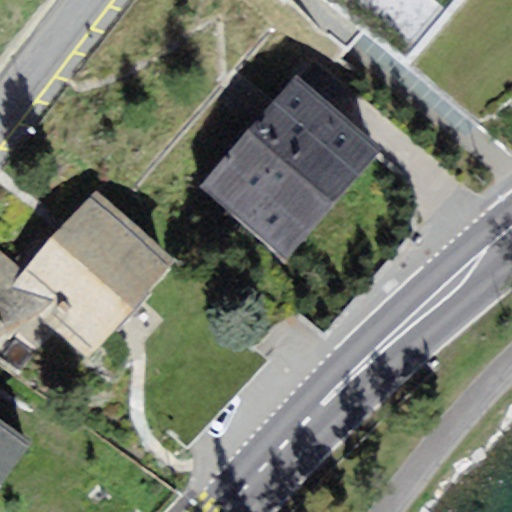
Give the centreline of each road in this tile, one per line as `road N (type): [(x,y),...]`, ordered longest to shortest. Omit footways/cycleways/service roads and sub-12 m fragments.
road 1 (primary): [(225,511),(387,333),(511,234)]
road 2 (unknown): [(351,61),(511,191)]
road 3 (residential): [(84,0),(0,110)]
